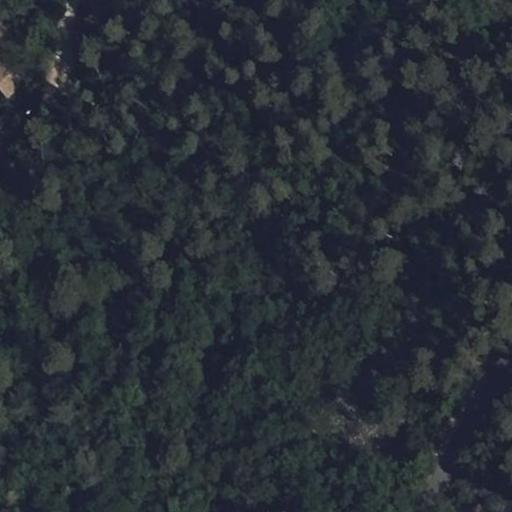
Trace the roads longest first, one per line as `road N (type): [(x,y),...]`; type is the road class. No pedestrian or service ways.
road 1 (track): [(511,372),(472,420),(426,511)]
road 2 (track): [(0,144),(60,42),(70,0)]
